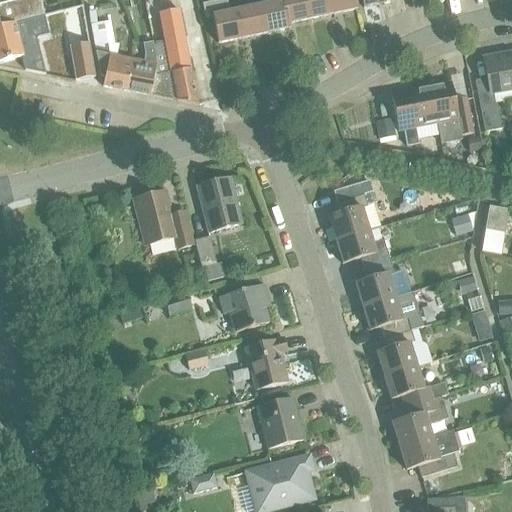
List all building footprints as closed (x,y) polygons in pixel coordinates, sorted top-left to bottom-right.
[(0,0),(0,28),(13,25),(43,17),(39,0),(28,0),(25,1),(24,0),(0,0)] [(241,40),(235,12),(228,13),(226,0),(201,6),(205,20),(211,18),(217,45),(241,40)] [(279,0),(280,2),(285,26),(288,25),(307,21),(302,0),(279,0)] [(332,16),(329,0),(302,0),(307,21),(332,16)] [(329,0),(332,16),(356,10),(354,0),(329,0)] [(383,0),(360,0),(362,9),(384,5),(383,0)] [(258,7),(264,35),(288,30),(288,25),(285,26),(280,2),(258,7)] [(258,7),(235,12),(241,40),(264,35),(258,7)] [(52,37),(88,31),(84,9),(49,14),(52,37)] [(157,66),(151,98),(198,108),(191,72),(179,11),(158,15),(163,42),(152,44),(156,60),(157,66)] [(0,28),(0,63),(21,58),(25,72),(45,76),(35,40),(48,36),(43,17),(13,25),(0,28)] [(127,91),(134,62),(109,57),(103,24),(91,26),(96,54),(102,78),(105,79),(103,88),(127,93),(127,91)] [(88,44),(69,48),(74,82),(94,78),(88,44)] [(144,64),(134,62),(127,91),(127,93),(151,98),(157,66),(156,60),(152,44),(143,46),(144,55),(144,64)] [(511,91),(511,59),(501,61),(500,58),(483,61),(487,81),(475,83),(482,119),(484,132),(501,129),(499,115),(495,95),(511,91)] [(428,89),(436,125),(438,135),(459,131),(460,137),(472,135),(465,100),(454,102),(450,84),(428,89)] [(415,129),(436,125),(428,89),(390,96),(397,133),(402,132),(406,148),(418,145),(415,129)] [(391,122),(374,125),(378,142),(394,139),(391,122)] [(478,139),(467,141),(469,154),(481,152),(478,139)] [(229,180),(195,189),(207,235),(241,226),(229,180)] [(340,216),(328,219),(335,242),(368,232),(373,231),(379,229),(372,206),(367,208),(363,196),(370,194),(367,182),(343,189),(347,201),(336,204),(340,216)] [(191,247),(183,214),(170,217),(164,193),(133,201),(145,248),(175,240),(177,251),(191,247)] [(483,231),(503,235),(507,211),(487,208),(483,231)] [(465,214),(450,219),(455,236),(470,232),(465,214)] [(372,245),(368,232),(335,242),(342,266),(359,260),(363,272),(389,264),(386,252),(383,242),(372,245)] [(208,239),(193,242),(201,270),(202,270),(215,266),(208,239)] [(389,264),(363,272),(366,283),(355,286),(361,309),(410,294),(404,275),(400,273),(393,275),(389,264)] [(215,266),(202,270),(205,284),(223,279),(220,265),(215,266)] [(473,281),(458,286),(462,299),(477,294),(473,281)] [(263,286),(218,300),(223,316),(229,314),(235,334),(268,325),(262,305),(268,303),(263,286)] [(410,294),(361,309),(369,333),(380,329),(383,340),(391,338),(410,332),(417,330),(423,328),(412,294),(410,294)] [(164,301),(169,318),(192,311),(187,295),(164,301)] [(511,303),(497,305),(499,319),(511,317),(511,303)] [(483,312),(469,316),(474,330),(487,326),(483,312)] [(511,320),(501,325),(505,339),(511,336),(511,320)] [(387,352),(376,355),(383,379),(416,369),(408,345),(414,343),(410,332),(391,338),(383,340),(387,352)] [(255,393),(286,385),(279,356),(286,354),(283,340),(275,342),(244,350),(255,393)] [(487,348),(478,351),(481,363),(491,360),(487,348)] [(204,352),(184,357),(188,372),(208,367),(204,352)] [(422,391),(416,369),(383,379),(390,401),(401,398),(405,409),(439,399),(441,398),(437,387),(428,389),(422,391)] [(439,399),(405,409),(408,420),(391,426),(398,449),(431,439),(427,427),(446,421),(439,399)] [(291,400),(256,409),(267,451),(302,442),(291,400)] [(451,432),(431,439),(398,449),(405,472),(417,468),(420,480),(456,469),(452,455),(457,453),(451,432)] [(272,511),(314,501),(306,474),(312,472),(308,457),(244,474),(254,511),(272,511)] [(215,490),(212,476),(189,482),(192,495),(215,490)] [(151,492),(136,496),(140,511),(149,509),(148,505),(154,503),(151,492)]
